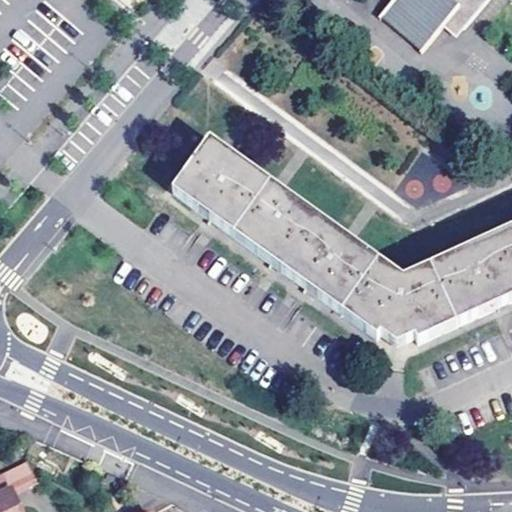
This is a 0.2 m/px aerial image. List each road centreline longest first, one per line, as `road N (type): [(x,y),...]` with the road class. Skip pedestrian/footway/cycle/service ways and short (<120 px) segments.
road 1 (residential): [(67,195),(350,399),(410,411),(511,370)]
road 2 (tertiary): [(393,511),(271,474),(0,336)]
road 3 (tertiary): [(0,387),(271,511)]
road 4 (residential): [(231,0),(67,195)]
